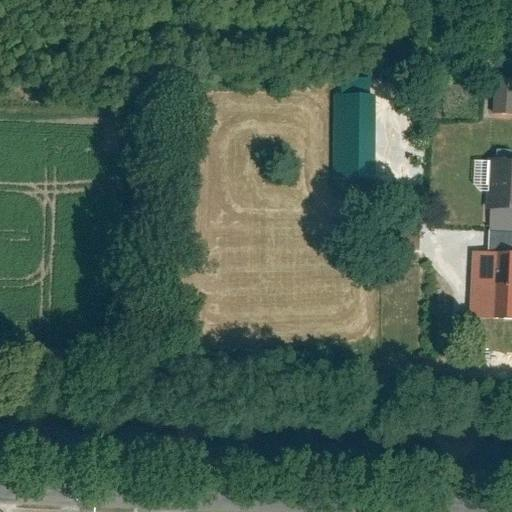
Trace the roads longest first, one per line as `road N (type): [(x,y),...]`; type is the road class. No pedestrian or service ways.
road 1 (track): [(0,358),(511,375)]
road 2 (tertiary): [(0,495),(405,511)]
